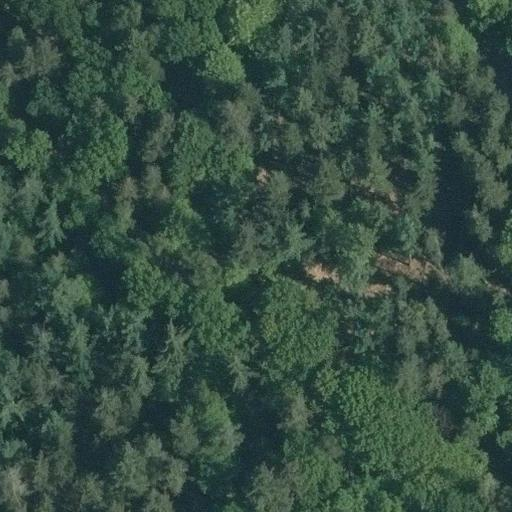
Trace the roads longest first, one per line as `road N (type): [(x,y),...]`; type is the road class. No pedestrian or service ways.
road 1 (track): [(393,474),(0,110)]
road 2 (track): [(511,509),(393,474)]
